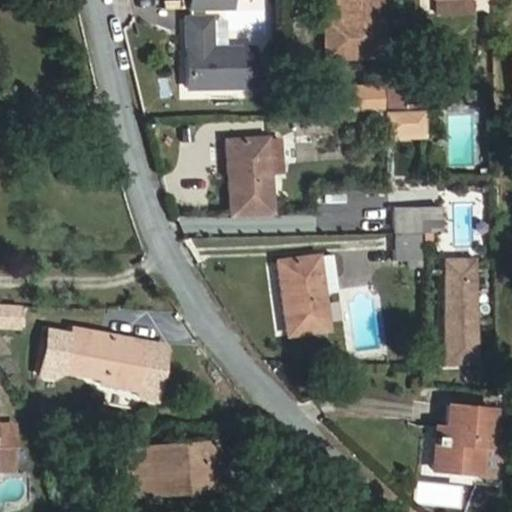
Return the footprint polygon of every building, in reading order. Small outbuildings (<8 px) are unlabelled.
[(230,8),(229,0),(188,0),(188,9),(230,8)] [(378,23),(377,0),(334,0),(335,21),(323,21),(324,57),(376,55),(376,23),(378,23)] [(470,11),(470,0),(435,0),(435,11),(470,11)] [(208,32),(208,18),(184,18),(184,33),(208,32)] [(251,87),(250,48),(209,48),(208,32),(184,33),(185,88),(251,87)] [(405,105),(404,80),(389,81),(390,105),(405,105)] [(415,109),(414,80),(404,80),(405,105),(405,109),(415,109)] [(265,140),(265,138),(223,141),(228,215),(269,212),(267,173),(265,140)] [(278,172),(276,140),(265,140),(267,173),(278,172)] [(502,167),(502,143),(493,143),(493,167),(502,167)] [(436,233),(435,209),(393,210),(393,234),(420,233),(436,233)] [(420,267),(420,233),(393,234),(391,234),(393,260),(405,260),(405,267),(420,267)] [(429,257),(429,235),(421,235),(421,257),(429,257)] [(316,260),(315,256),(275,262),(284,335),(325,330),(320,291),(316,260)] [(332,289),(328,258),(316,260),(320,291),(332,289)] [(476,258),(437,258),(436,367),(475,368),(476,258)] [(0,327),(18,329),(20,304),(0,302),(0,327)] [(134,391),(143,342),(70,328),(62,372),(97,378),(96,384),(134,391)] [(493,477),(496,447),(488,446),(491,410),(444,405),(442,428),(441,439),(431,438),(428,470),(493,477)] [(0,470),(12,470),(12,425),(0,424),(0,470)] [(441,439),(442,428),(432,427),(431,438),(441,439)] [(218,485),(215,441),(124,448),(127,481),(143,480),(144,496),(165,494),(165,488),(218,485)] [(144,496),(143,480),(127,481),(119,482),(120,497),(144,496)] [(417,482),(418,504),(456,503),(455,481),(417,482)] [(218,490),(218,485),(165,488),(165,494),(218,490)]
